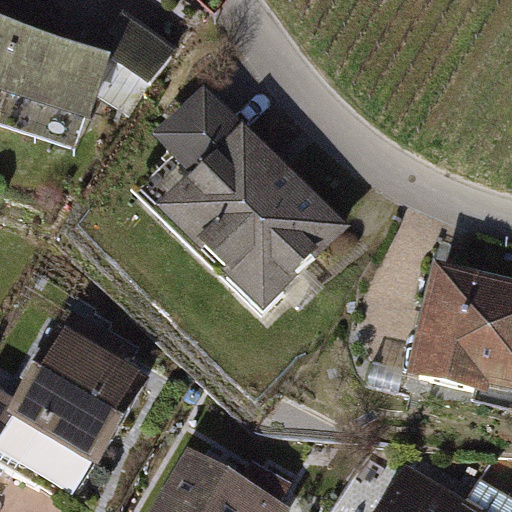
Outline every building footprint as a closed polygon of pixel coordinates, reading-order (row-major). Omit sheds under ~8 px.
[(27,0),(0,0),(0,90),(87,118),(95,94),(130,118),(172,58),(126,24),(110,46),(41,23),(46,8),(27,2),(27,0)] [(340,233),(205,100),(166,144),(181,161),(152,194),(268,308),(340,233)] [(511,296),(444,281),(421,379),(478,393),(481,380),(511,386),(511,296)] [(146,388),(61,337),(15,411),(0,401),(0,468),(70,511),(146,388)] [(225,492),(188,470),(164,511),(276,511),(287,495),(252,474),(239,495),(228,488),(225,492)] [(461,511),(409,481),(390,511),(461,511)] [(511,511),(511,502),(479,483),(462,511),(511,511)]
